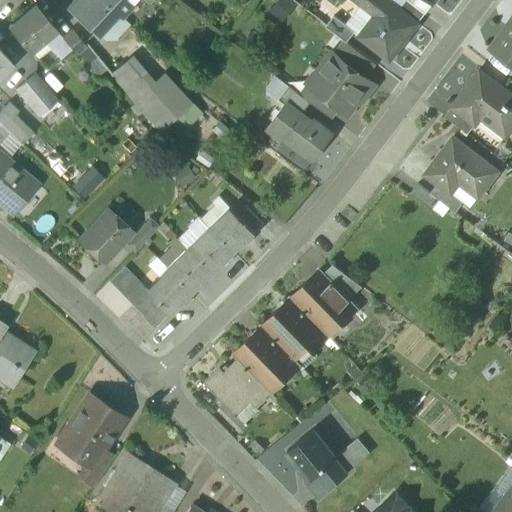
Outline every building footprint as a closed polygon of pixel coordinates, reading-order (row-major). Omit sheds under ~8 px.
[(118,13),(104,0),(72,0),(68,5),(98,34),(118,13)] [(104,0),(118,13),(121,15),(135,0),(104,0)] [(284,16),(298,4),(293,0),(279,0),(274,5),(284,16)] [(390,0),(358,0),(376,13),(360,35),(391,58),(419,22),(390,0)] [(426,12),(410,0),(405,0),(400,7),(419,22),(426,12)] [(434,3),(430,0),(410,0),(426,12),(427,12),(434,3)] [(37,3),(9,26),(47,72),(60,62),(42,40),(57,27),(37,3)] [(356,30),(335,14),(327,25),(346,40),(348,41),(356,30)] [(511,21),(492,48),(511,63),(511,21)] [(86,45),(72,29),(62,37),(76,54),(86,45)] [(348,41),(346,40),(336,54),(365,76),(376,62),(348,41)] [(0,49),(0,74),(12,63),(0,49)] [(336,54),(334,53),(319,73),(327,79),(318,91),(339,107),(348,114),(365,91),(366,92),(373,83),(365,76),(336,54)] [(133,57),(112,75),(160,132),(190,106),(166,79),(158,86),(133,57)] [(511,93),(481,70),(454,106),(476,124),(485,112),(510,131),(511,129),(511,93)] [(58,99),(35,72),(15,89),(38,116),(58,99)] [(310,101),(289,85),(279,99),(286,104),(287,102),(302,114),(311,102),(310,101)] [(339,107),(318,91),(310,101),(311,102),(332,117),(339,107)] [(0,95),(0,122),(21,144),(35,131),(0,95)] [(302,114),(287,102),(286,104),(269,125),(314,160),(333,134),(319,123),(317,125),(302,114)] [(476,124),(454,106),(446,116),(469,133),(476,124)] [(499,171),(454,136),(426,173),(438,183),(451,193),(452,192),(462,179),(481,193),(499,171)] [(0,156),(0,202),(12,213),(36,184),(20,171),(19,172),(0,156)] [(92,165),(74,186),(86,197),(105,176),(92,165)] [(431,192),(418,182),(411,192),(430,207),(437,197),(431,192)] [(451,193),(438,183),(431,192),(437,197),(457,212),(464,201),(452,192),(451,193)] [(231,207),(210,228),(234,253),(255,232),(239,216),(231,207)] [(263,223),(247,208),(239,216),(255,231),(263,223)] [(131,231),(108,209),(81,239),(104,260),(131,231)] [(150,218),(126,243),(135,252),(158,226),(150,218)] [(234,253),(210,228),(189,249),(213,274),(234,253)] [(213,274),(189,249),(168,269),(192,294),(213,274)] [(363,286),(334,264),(325,273),(350,298),(363,286)] [(124,266),(110,281),(117,289),(132,274),(124,266)] [(192,294),(168,269),(147,289),(155,297),(163,305),(171,313),(172,314),(192,294)] [(325,273),(309,288),(305,284),(291,297),(295,301),(324,330),(338,317),(342,322),(358,307),(350,298),(325,273)] [(132,274),(117,289),(125,296),(139,281),(132,274)] [(139,281),(125,296),(133,304),(147,289),(139,281)] [(133,304),(132,305),(139,313),(155,297),(147,289),(133,304)] [(155,297),(139,313),(147,321),(163,305),(155,297)] [(295,301),(281,314),(277,310),(262,325),(266,329),(294,358),(309,345),(313,349),(328,335),(324,330),(295,301)] [(163,305),(147,321),(155,329),(171,313),(163,305)] [(266,329),(252,343),(248,338),(233,352),(238,357),(266,385),(279,372),(285,378),(299,363),(294,358),(266,329)] [(34,352),(3,333),(0,337),(0,375),(14,384),(34,352)] [(238,357),(223,371),(219,366),(204,381),(237,415),(252,400),(257,405),(271,391),(266,385),(238,357)] [(124,416),(88,393),(58,440),(91,462),(94,463),(103,448),(124,416)] [(313,430),(289,450),(311,477),(336,456),(313,430)] [(79,468),(84,459),(53,444),(48,453),(79,468)] [(91,462),(88,467),(85,466),(80,474),(95,483),(114,455),(103,448),(94,463),(91,462)] [(172,482),(128,453),(98,500),(116,511),(152,511),(158,505),(172,482)] [(336,456),(311,477),(314,480),(312,481),(321,492),(347,470),(336,456)] [(511,511),(511,487),(493,511),(511,511)] [(411,511),(394,494),(375,511),(411,511)]
